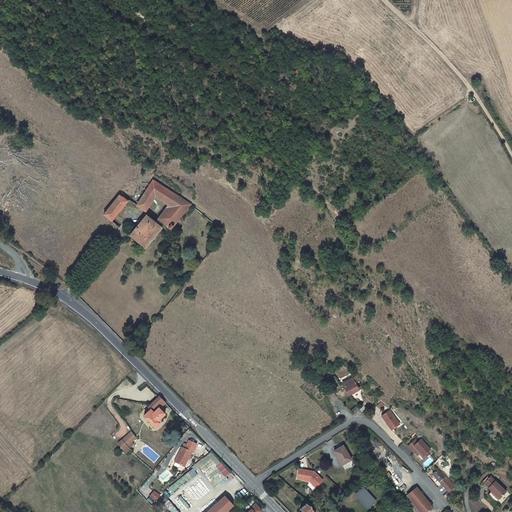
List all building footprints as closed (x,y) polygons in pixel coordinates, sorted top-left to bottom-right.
[(153,180),(137,205),(146,211),(155,197),(169,205),(172,207),(167,214),(164,212),(159,219),(163,223),(171,230),(191,205),(153,180)] [(119,196),(104,215),(112,221),(127,202),(119,196)] [(146,215),(130,236),(146,249),(162,228),(146,215)] [(359,390),(355,384),(352,378),(342,383),(348,395),(359,390)] [(159,408),(165,403),(159,396),(145,410),(148,412),(144,416),(155,428),(163,421),(161,418),(165,414),(159,408)] [(390,410),(382,416),(392,430),(400,424),(390,410)] [(132,432),(118,443),(126,453),(131,449),(130,448),(134,444),(132,441),(136,438),(132,432)] [(413,442),(408,446),(414,453),(414,452),(417,455),(419,453),(420,452),(423,455),(427,452),(430,449),(421,439),(418,442),(415,445),(413,442)] [(189,440),(187,445),(194,449),(196,444),(189,440)] [(182,447),(175,461),(184,466),(187,460),(191,452),(192,453),(194,449),(187,445),(184,444),(182,447)] [(352,460),(343,446),(334,451),(342,465),(352,460)] [(214,486),(230,474),(219,461),(204,474),(214,486)] [(172,493),(197,475),(194,471),(202,465),(200,463),(167,486),(172,493)] [(319,484),(323,480),(314,471),(299,469),(297,479),(309,481),(313,485),(316,482),(319,484)] [(436,483),(439,486),(442,484),(448,492),(454,486),(448,479),(445,474),(446,473),(444,472),(443,472),(442,471),(441,472),(439,470),(433,474),(438,480),(436,483)] [(484,483),(492,491),(499,499),(506,492),(491,477),(488,479),(485,483),(484,483)] [(407,495),(408,496),(420,511),(425,511),(432,507),(417,487),(407,495)] [(356,494),(368,507),(375,501),(364,488),(356,494)] [(154,491),(150,496),(156,501),(160,496),(158,494),(154,491)] [(499,499),(492,491),(490,492),(498,500),(499,499)] [(226,511),(234,505),(231,502),(229,500),(225,496),(207,511),(226,511)] [(420,511),(408,496),(404,499),(415,511),(420,511)] [(317,511),(319,511),(307,501),(306,503),(300,509),(303,511),(317,511)]
